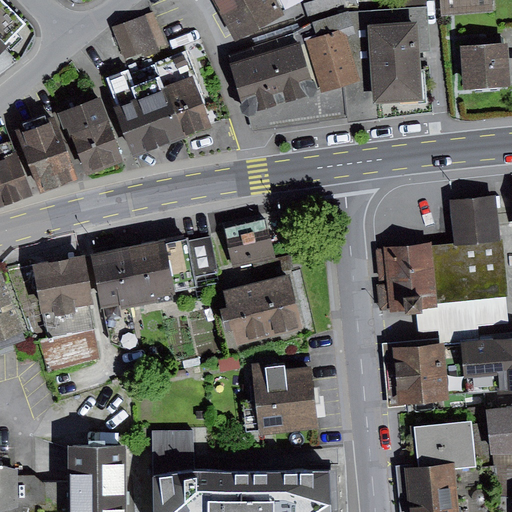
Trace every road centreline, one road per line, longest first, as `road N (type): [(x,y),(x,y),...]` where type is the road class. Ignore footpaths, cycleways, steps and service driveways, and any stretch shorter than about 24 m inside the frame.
road 1 (primary): [(0,234),(141,196),(344,165)]
road 2 (residential): [(344,165),(374,511)]
road 3 (primary): [(344,165),(511,146)]
road 4 (unknown): [(357,314),(511,299)]
